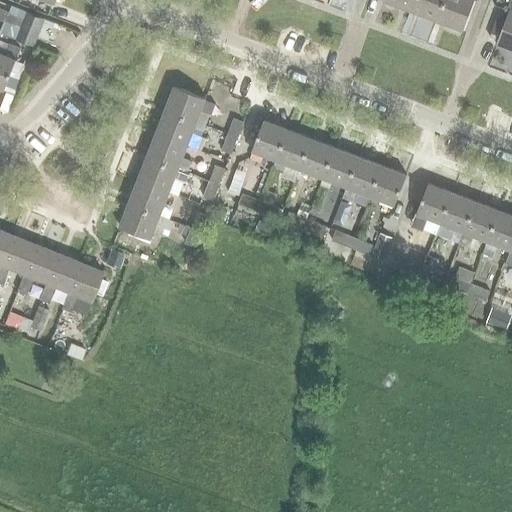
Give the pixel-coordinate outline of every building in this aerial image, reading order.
[(383,0),(382,3),(408,12),(412,0),(383,0)] [(434,22),(441,0),(412,0),(408,12),(434,22)] [(441,0),(434,22),(460,31),(471,0),(475,2),(475,0),(441,0)] [(496,45),(511,50),(511,0),(509,0),(505,12),(508,13),(496,45)] [(0,32),(18,40),(22,28),(26,18),(29,12),(10,5),(8,11),(4,21),(0,30),(0,32)] [(26,18),(22,28),(18,40),(32,45),(43,18),(29,12),(26,18)] [(0,88),(4,90),(16,59),(0,52),(0,88)] [(164,111),(200,124),(205,126),(209,115),(199,112),(205,98),(173,86),(164,111)] [(187,145),(191,133),(201,137),(205,126),(200,124),(164,111),(155,133),(187,145)] [(233,118),(227,133),(236,137),(242,121),(233,118)] [(252,152),(274,160),(286,129),(263,121),(252,152)] [(308,138),(286,129),(274,160),(285,164),(297,169),(308,138)] [(182,158),(187,145),(155,133),(147,157),(178,168),(187,172),(190,161),(182,158)] [(229,153),(236,137),(227,133),(220,149),(229,153)] [(332,147),(308,138),(297,169),(300,170),(297,177),(306,180),(308,173),(320,178),(332,147)] [(323,179),(321,185),(329,189),(332,182),(344,187),(356,156),(332,147),(320,178),(323,179)] [(357,192),(368,196),(380,165),(356,156),(344,187),(347,188),(343,198),(353,202),(357,192)] [(178,168),(147,157),(138,180),(169,191),(174,179),(177,171),(178,168)] [(274,160),(271,167),(283,171),(285,164),(274,160)] [(223,168),(214,165),(208,180),(217,183),(223,168)] [(380,165),(368,196),(393,206),(405,175),(380,165)] [(177,171),(174,179),(182,182),(184,183),(187,174),(177,171)] [(138,180),(129,204),(160,215),(165,217),(168,208),(164,207),(169,191),(138,180)] [(211,199),(217,183),(208,180),(202,196),(211,199)] [(440,224),(452,192),(427,183),(411,225),(435,234),(439,223),(440,224)] [(452,192),(440,224),(435,235),(450,240),(455,229),(462,232),(474,200),(452,192)] [(238,204),(255,210),(258,201),(241,194),(238,204)] [(498,210),(474,200),(462,232),(458,243),(469,247),(473,236),(487,241),(498,210)] [(277,208),(258,201),(255,210),(273,218),(277,208)] [(151,239),(160,215),(129,204),(120,228),(151,239)] [(487,241),(482,254),(493,258),(498,246),(508,249),(511,238),(511,214),(498,210),(487,241)] [(195,212),(189,228),(198,231),(204,215),(195,212)] [(284,222),(302,229),(304,219),(288,213),(284,222)] [(324,227),(304,219),(302,229),(321,236),(324,227)] [(258,220),(254,230),(267,236),(271,225),(258,220)] [(198,231),(189,228),(184,243),(193,246),(198,231)] [(331,241),(349,247),(353,238),(335,231),(331,241)] [(0,266),(12,237),(0,232),(0,266)] [(392,238),(380,233),(370,255),(383,260),(392,238)] [(400,235),(399,252),(410,253),(412,236),(400,235)] [(0,266),(0,285),(4,287),(10,270),(22,275),(33,246),(12,237),(0,266)] [(353,238),(349,247),(367,254),(370,244),(353,238)] [(56,255),(33,246),(22,275),(15,292),(18,293),(17,293),(25,296),(32,279),(45,284),(56,255)] [(110,248),(105,263),(112,266),(117,251),(110,248)] [(426,253),(421,265),(423,266),(436,270),(440,258),(426,253)] [(56,255),(45,284),(38,301),(48,305),(54,288),(68,293),(79,263),(56,255)] [(406,259),(402,268),(420,275),(423,266),(421,265),(406,259)] [(68,293),(61,310),(71,314),(77,297),(90,302),(102,272),(79,263),(68,293)] [(423,266),(420,275),(437,282),(441,272),(436,270),(423,266)] [(389,268),(384,282),(413,293),(418,279),(389,268)] [(448,287),(467,294),(471,284),(452,277),(448,287)] [(412,296),(434,305),(435,303),(440,289),(418,280),(413,294),(412,296)] [(471,284),(467,294),(484,300),(487,291),(471,284)] [(441,306),(440,308),(460,315),(460,314),(467,294),(448,287),(441,306)] [(39,331),(48,309),(37,305),(28,327),(39,331)]
